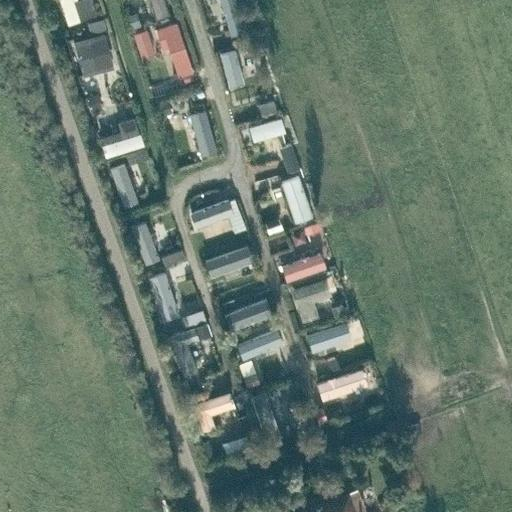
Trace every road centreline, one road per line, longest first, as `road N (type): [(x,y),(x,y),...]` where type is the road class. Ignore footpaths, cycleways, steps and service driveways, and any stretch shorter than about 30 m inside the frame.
road 1 (unclassified): [(207,511),(23,0)]
road 2 (unknown): [(230,375),(175,209),(186,176),(236,163),(192,0)]
road 3 (unknown): [(236,163),(305,381)]
